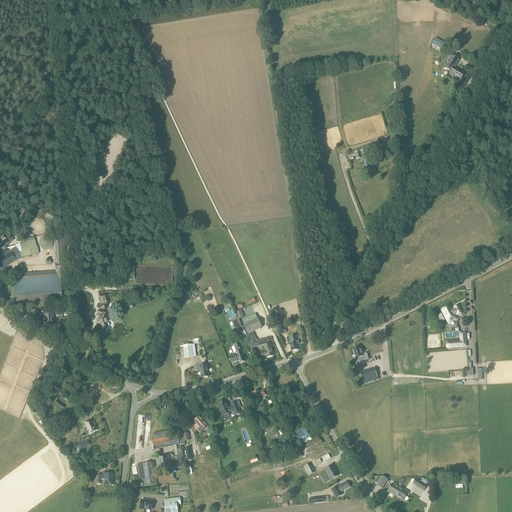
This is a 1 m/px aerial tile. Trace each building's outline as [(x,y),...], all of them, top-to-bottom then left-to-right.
[(486,21),(492,25),(495,20),(489,17),(486,21)] [(445,43),(435,38),(432,44),(442,50),(445,43)] [(444,68),(451,72),(451,73),(461,79),(464,73),(454,67),(459,60),(451,56),(444,68)] [(371,147),(373,153),(385,149),(391,148),(389,142),(371,147)] [(363,158),(364,162),(362,163),(365,173),(372,171),(369,161),(367,157),(368,156),(366,149),(354,153),(357,160),(363,158)] [(38,243),(38,244),(38,245),(38,246),(39,247),(39,248),(40,248),(40,249),(41,249),(42,250),(43,251),(44,251),(45,251),(46,251),(47,251),(48,250),(49,249),(50,249),(50,248),(51,247),(52,246),(52,245),(52,244),(52,243),(52,242),(51,241),(51,240),(50,239),(49,238),(48,238),(47,237),(46,237),(45,237),(44,237),(43,237),(42,237),(42,238),(41,238),(40,239),(39,240),(39,241),(38,242),(38,243)] [(12,308),(15,308),(15,310),(62,306),(62,305),(68,305),(65,271),(66,271),(64,238),(53,239),(55,271),(17,274),(18,278),(12,279),(13,287),(11,288),(12,308)] [(6,239),(0,243),(0,250),(4,248),(6,247),(9,244),(6,239)] [(35,240),(17,245),(20,258),(38,254),(35,240)] [(5,250),(0,253),(0,260),(10,253),(7,248),(5,250)] [(0,260),(0,268),(1,270),(15,260),(11,253),(10,253),(0,260)] [(105,313),(109,303),(106,294),(98,297),(101,304),(99,309),(100,309),(102,310),(102,312),(105,313)] [(456,319),(455,317),(454,315),(457,314),(458,315),(462,313),(458,306),(454,308),(454,309),(452,310),(450,306),(446,308),(445,308),(443,309),(442,310),(441,310),(445,316),(444,317),(446,320),(448,323),(456,319)] [(244,317),(241,310),(236,312),(239,319),(244,317)] [(105,313),(102,312),(99,311),(97,314),(100,315),(97,323),(100,324),(101,329),(107,327),(105,324),(107,323),(107,320),(107,319),(106,319),(108,314),(105,313)] [(40,312),(33,313),(34,322),(40,321),(40,319),(43,319),(44,326),(51,325),(51,323),(53,323),(53,318),(52,318),(52,314),(40,315),(40,312)] [(242,327),(252,348),(261,346),(270,343),(268,338),(257,341),(253,332),(262,328),(258,318),(257,318),(255,314),(242,320),(244,324),(244,326),(242,327)] [(281,333),(286,330),(280,315),(273,318),(280,333),(281,333)] [(244,331),(242,327),(239,319),(232,323),(235,329),(236,328),(239,334),(244,331)] [(466,346),(465,333),(460,333),(461,343),(447,345),(447,348),(466,346)] [(298,350),(297,345),(300,344),(299,340),(298,341),(296,335),(287,338),(288,345),(290,344),(292,351),(298,350)] [(244,351),(242,351),(241,351),(239,348),(240,348),(238,344),(235,345),(237,348),(236,350),(237,353),(235,353),(236,355),(229,358),(231,364),(238,361),(239,363),(245,361),(243,355),(245,354),(244,351)] [(192,347),(192,345),(183,346),(179,346),(181,359),(194,357),(192,347)] [(271,345),(264,346),(262,347),(263,351),(260,352),(262,359),(267,358),(273,356),(272,350),(271,345)] [(364,362),(365,362),(369,360),(367,353),(363,354),(360,347),(352,350),(356,359),(357,362),(363,360),(364,362)] [(199,366),(201,373),(208,372),(209,372),(207,364),(199,366)] [(379,380),(375,368),(360,373),(364,384),(379,380)] [(255,401),(256,403),(259,402),(258,400),(262,399),(262,401),(266,400),(265,397),(267,396),(265,390),(260,392),(259,391),(253,393),(255,401)] [(217,403),(223,417),(233,412),(231,407),(228,409),(225,400),(217,403)] [(236,401),(230,404),(231,407),(233,412),(235,416),(241,414),(236,401)] [(250,424),(260,422),(258,414),(248,417),(250,424)] [(206,427),(199,418),(194,422),(196,424),(196,425),(194,427),(199,433),(206,427)] [(92,419),(81,425),(86,436),(97,430),(92,419)] [(176,456),(176,457),(181,456),(181,457),(182,457),(180,444),(179,444),(177,435),(153,439),(154,447),(174,443),(176,456)] [(89,445),(88,444),(87,440),(76,446),(78,450),(89,445)] [(171,469),(169,455),(156,457),(158,471),(171,469)] [(176,457),(172,458),(174,469),(183,467),(181,457),(181,456),(176,457)] [(153,462),(141,464),(145,486),(157,484),(153,462)] [(91,469),(92,473),(105,469),(104,465),(91,469)] [(97,475),(97,478),(96,484),(100,484),(100,480),(103,480),(103,485),(112,485),(113,475),(104,474),(104,476),(97,475)] [(382,489),(388,480),(381,477),(378,477),(375,482),(377,484),(376,486),(382,489)] [(392,484),(388,492),(402,501),(407,493),(400,488),(405,480),(402,478),(397,485),(396,484),(395,485),(392,484)] [(416,479),(412,485),(424,491),(427,486),(427,485),(428,482),(422,479),(421,482),(416,479)] [(337,487),(331,490),(336,498),(342,495),(340,492),(349,487),(347,482),(338,487),(337,487)] [(180,498),(177,498),(164,500),(165,511),(178,511),(178,506),(181,505),(180,498)] [(145,510),(145,509),(152,510),(153,501),(145,500),(145,501),(141,500),(140,510),(145,510)]
